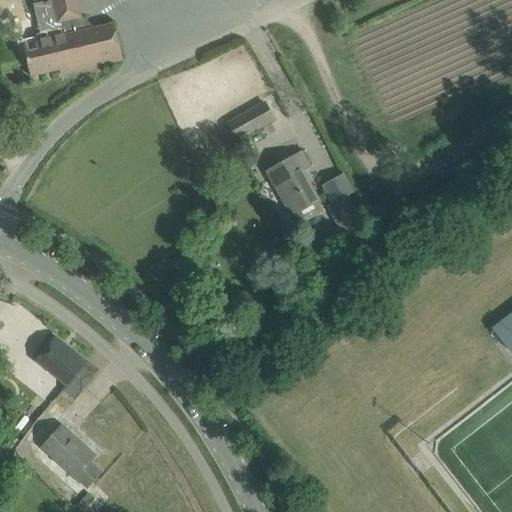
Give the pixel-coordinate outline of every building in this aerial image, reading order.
[(20,40),(17,41),(18,44),(21,60),(27,59),(31,77),(60,70),(61,75),(122,60),(114,24),(80,32),(77,18),(62,23),(65,35),(39,41),(38,36),(20,40)] [(264,104),(231,122),(229,124),(238,139),(273,120),(264,104)] [(301,151),(264,172),(291,218),(295,215),(300,224),(324,211),(317,200),(321,198),(305,171),(311,167),(301,151)] [(348,194),(326,207),(347,244),(369,232),(348,194)] [(511,316),(491,332),(492,334),(494,332),(507,349),(511,344),(511,316)] [(65,385),(84,361),(54,338),(35,361),(65,385)] [(84,361),(65,385),(62,390),(74,400),(97,371),(84,361)] [(87,462),(89,460),(93,456),(61,427),(42,447),(87,486),(99,473),(87,462)] [(90,493),(77,506),(82,511),(96,511),(102,505),(90,493)]
